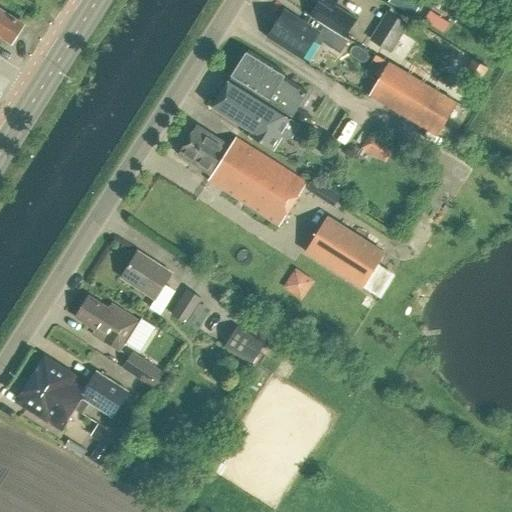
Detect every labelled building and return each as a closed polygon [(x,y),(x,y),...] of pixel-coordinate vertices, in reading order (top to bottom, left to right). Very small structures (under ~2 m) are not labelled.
[(0,0),(0,36),(11,44),(24,24),(0,8),(0,0)] [(305,0),(315,6),(309,15),(310,16),(344,37),(356,18),(335,5),(337,0),(305,0)] [(415,15),(423,0),(390,0),(391,0),(415,15)] [(310,16),(305,24),(282,10),(265,38),(299,59),(311,40),(317,44),(320,39),(338,51),(346,38),(344,37),(310,16)] [(393,52),(410,24),(386,11),(370,39),(393,52)] [(446,32),(452,21),(437,13),(431,23),(446,32)] [(281,80),(283,78),(285,75),(246,50),(230,76),(258,93),(267,80),(272,83),(274,80),(278,83),(281,79),(281,80)] [(457,102),(388,62),(368,96),(437,136),(457,102)] [(303,88),(299,86),(298,88),(283,78),(281,80),(281,79),(278,83),(274,80),(272,83),(267,80),(258,93),(293,115),(298,107),(301,109),(309,95),(307,93),(302,90),(303,88)] [(292,121),(290,119),(284,116),(285,115),(228,79),(211,106),(251,131),(249,135),(271,149),(280,135),(290,142),(301,123),(293,119),(292,121)] [(303,109),(297,118),(306,124),(312,115),(303,109)] [(230,146),(196,124),(177,154),(211,174),(207,180),(278,226),(306,182),(236,136),(230,146)] [(362,150),(385,163),(395,144),(372,131),(362,150)] [(427,168),(419,180),(430,187),(438,175),(427,168)] [(305,252),(359,286),(380,252),(325,218),(305,252)] [(120,278),(154,300),(173,272),(138,249),(120,278)] [(424,249),(408,259),(414,270),(430,259),(424,249)] [(251,298),(271,310),(283,290),(263,278),(251,298)] [(188,290),(172,314),(187,324),(202,300),(188,290)] [(109,308),(88,295),(75,317),(95,329),(92,335),(119,352),(131,332),(147,342),(156,326),(141,316),(139,319),(112,303),(109,308)] [(266,345),(238,327),(224,347),(253,366),(266,345)] [(156,386),(166,371),(134,351),(124,367),(156,386)] [(45,357),(29,381),(30,381),(75,410),(81,414),(89,402),(112,416),(128,392),(97,372),(86,388),(73,380),(76,376),(45,357)] [(75,410),(30,381),(29,381),(16,403),(61,431),(75,410)] [(112,417),(105,430),(119,438),(126,426),(112,417)] [(89,436),(97,441),(112,450),(119,438),(105,430),(96,424),(89,436)]
